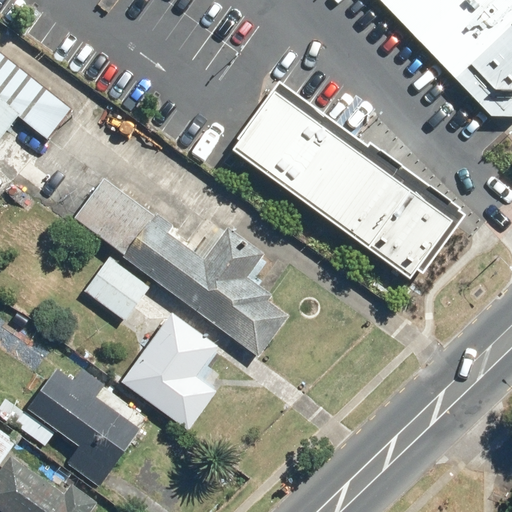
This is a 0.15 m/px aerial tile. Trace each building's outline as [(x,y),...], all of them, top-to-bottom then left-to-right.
[(511,0),(388,0),(511,127),(511,126),(511,0)] [(0,56),(0,123),(6,115),(47,146),(73,112),(0,56)] [(362,146),(277,84),(232,146),(414,279),(465,210),(368,139),(362,146)] [(97,180),(65,225),(249,356),(277,317),(237,289),(260,257),(215,225),(196,250),(97,180)] [(105,261),(82,292),(122,321),(145,289),(105,261)] [(167,321),(147,351),(144,349),(117,387),(185,435),(212,396),(192,382),(212,350),(167,321)] [(137,433),(54,375),(26,414),(76,449),(62,470),(95,492),(109,472),(109,473),(137,433)] [(0,442),(0,459),(8,448),(0,442)] [(64,487),(59,494),(7,458),(0,468),(0,511),(88,511),(92,507),(64,487)]
